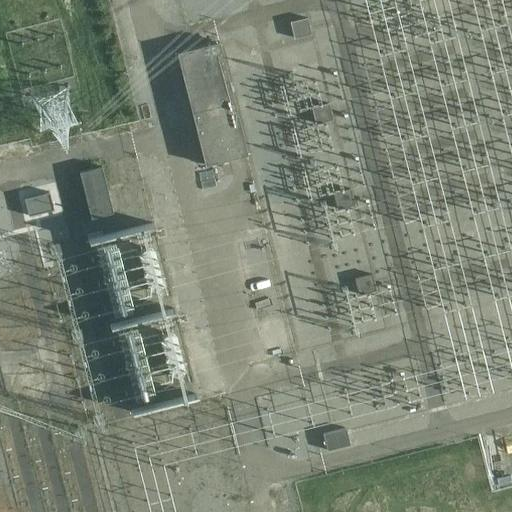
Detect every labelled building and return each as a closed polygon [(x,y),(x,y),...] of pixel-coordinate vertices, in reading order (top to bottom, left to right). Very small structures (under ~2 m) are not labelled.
[(310,34),(306,18),(289,22),(293,38),(310,34)] [(217,41),(175,51),(203,164),(245,153),(217,41)] [(331,119),(327,103),(311,107),(315,123),(331,119)] [(101,156),(112,193),(119,191),(108,154),(101,156)] [(100,166),(79,172),(89,217),(111,212),(100,166)] [(353,204),(349,188),(332,193),(336,209),(353,204)] [(48,192),(23,198),(27,215),(52,209),(48,192)] [(374,290),(370,274),(353,278),(357,294),(374,290)] [(349,444),(347,439),(346,435),(344,428),(322,433),(326,450),(349,444)] [(243,463),(216,469),(220,482),(246,475),(243,463)]
